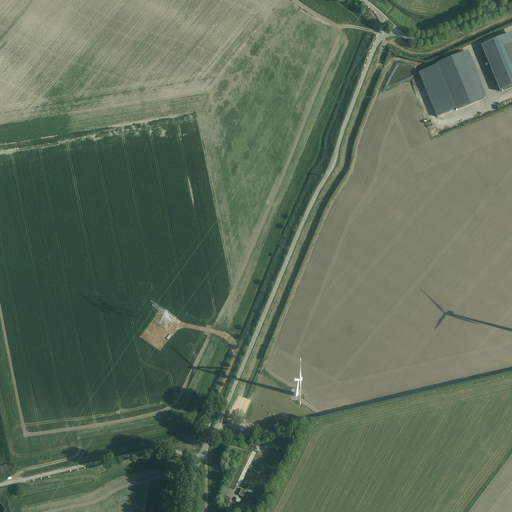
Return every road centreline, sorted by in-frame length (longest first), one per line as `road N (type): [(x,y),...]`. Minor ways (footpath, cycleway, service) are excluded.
road 1 (unclassified): [(195,461),(331,167),(379,38)]
road 2 (unclassified): [(0,486),(151,449),(195,461)]
road 3 (unclassified): [(399,33),(428,39),(511,4)]
